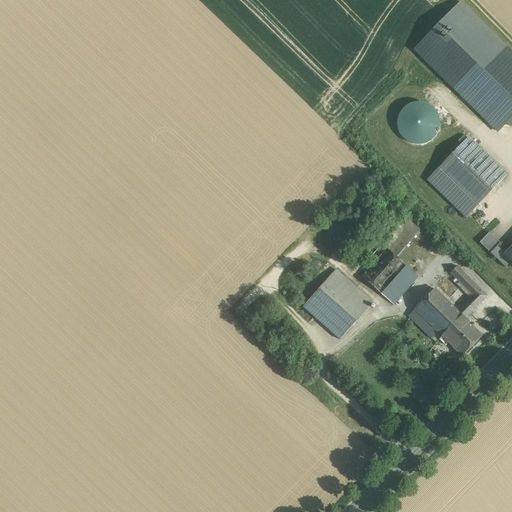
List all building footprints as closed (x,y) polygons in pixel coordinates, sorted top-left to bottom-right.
[(414,49),(498,132),(507,123),(511,126),(511,125),(511,52),(461,2),(414,49)] [(438,134),(440,127),(440,119),(438,112),(433,106),(426,103),(418,101),(411,103),(404,107),(399,113),(397,120),(397,128),(399,135),(404,141),(411,144),(419,146),(426,144),(433,140),(438,134)] [(507,175),(469,137),(447,159),(441,166),(439,168),(478,205),(507,175)] [(478,205),(439,168),(427,180),(466,218),(478,205)] [(420,230),(406,217),(394,231),(403,239),(408,244),(420,230)] [(394,231),(357,273),(381,294),(406,265),(396,257),(391,252),(403,239),(394,231)] [(489,232),(480,243),(491,253),(500,243),(489,232)] [(403,239),(391,252),(396,257),(408,244),(403,239)] [(505,255),(505,254),(498,247),(501,244),(500,243),(491,253),(506,268),(511,261),(505,255)] [(406,265),(381,294),(393,305),(418,277),(406,265)] [(471,298),(458,311),(465,318),(487,296),(457,266),(451,273),(456,278),(473,296),(471,298)] [(373,303),(336,270),(319,289),(356,322),(373,303)] [(473,296),(456,278),(453,280),(471,298),(473,296)] [(356,322),(319,289),(303,307),(340,340),(356,322)] [(458,311),(435,289),(415,309),(425,319),(436,330),(438,333),(462,356),(482,336),(465,318),(458,311)] [(415,309),(409,316),(418,325),(425,319),(415,309)] [(436,330),(425,319),(418,325),(430,337),(436,330)] [(436,330),(430,337),(432,339),(438,333),(436,330)] [(419,402),(428,406),(432,397),(423,393),(419,402)]
